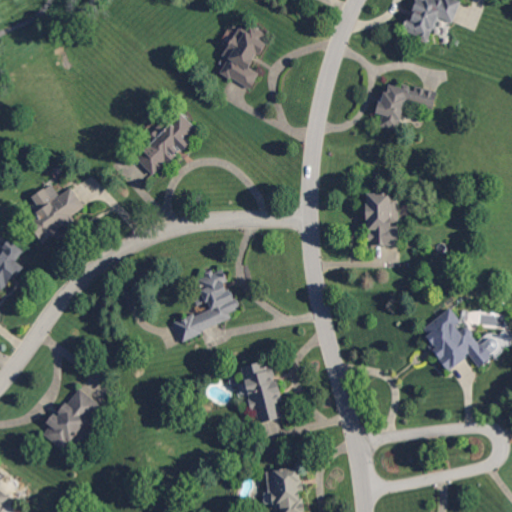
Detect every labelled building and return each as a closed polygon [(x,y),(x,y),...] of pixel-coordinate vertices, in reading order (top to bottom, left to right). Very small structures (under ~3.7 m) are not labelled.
[(459,0),(462,1),(461,3),(454,21),(454,22),(453,22),(451,21),(450,21),(440,17),(434,30),(434,31),(429,42),(418,37),(419,35),(405,29),(410,16),(412,12),(413,9),(417,0),(459,0)] [(267,34),(263,40),(268,44),(261,54),(259,52),(257,56),(256,57),(254,59),(253,62),(250,66),(261,73),(251,88),(250,88),(250,87),(234,77),(233,77),(232,78),(227,75),(223,72),(225,68),(231,59),(226,56),(224,55),(226,52),(238,34),(238,33),(240,30),(242,27),(247,30),(251,24),(253,25),(261,30),(267,34)] [(416,91),(417,86),(424,87),(424,88),(437,91),(438,91),(439,92),(434,110),(425,107),(422,107),(419,106),(408,103),(407,102),(401,123),(399,130),(381,125),(381,124),(384,114),(381,114),(377,112),(380,102),(380,101),(382,102),(383,102),(384,99),(384,97),(385,93),(386,92),(389,93),(392,84),(404,88),(413,90),(416,91)] [(200,131),(199,133),(200,133),(194,139),(192,138),(190,141),(192,144),(184,151),(184,152),(183,150),(179,153),(177,152),(175,154),(178,157),(169,166),(166,163),(165,164),(166,164),(154,176),(153,174),(138,159),(142,155),(149,148),(154,143),(149,138),(159,128),(167,120),(171,124),(182,113),(200,131)] [(54,201),(73,188),(74,190),(78,196),(85,206),(86,208),(73,217),(75,220),(65,227),(64,225),(59,229),(60,232),(59,233),(56,235),(56,236),(44,244),(26,219),(29,217),(41,209),(37,204),(33,198),(46,189),(54,201)] [(392,198),(400,198),(400,199),(400,225),(401,246),(388,246),(375,246),(371,246),(371,242),(370,242),(370,233),(371,233),(371,231),(369,231),(369,221),(368,221),(368,217),(368,214),(368,210),(367,208),(367,204),(369,204),(369,195),(392,194),(392,198)] [(25,266),(18,276),(15,273),(13,276),(11,278),(11,279),(10,280),(0,294),(0,252),(4,247),(10,239),(16,243),(20,247),(25,250),(18,261),(25,266)] [(229,281),(227,282),(228,285),(229,287),(230,288),(231,291),(234,298),(236,297),(241,309),(231,314),(233,319),(219,325),(202,332),(203,335),(202,335),(184,343),(183,342),(176,324),(175,323),(195,315),(196,317),(203,314),(213,310),(213,307),(211,308),(208,302),(198,307),(198,306),(192,293),(198,291),(203,289),(200,281),(208,277),(206,274),(213,271),(215,274),(224,270),(229,281)] [(461,333),(466,328),(470,329),(475,334),(474,337),(481,345),(482,344),(492,356),(490,358),(490,359),(480,368),(469,356),(465,360),(453,370),(450,373),(448,370),(447,371),(441,362),(442,362),(440,359),(442,358),(438,352),(435,354),(434,353),(433,351),(432,349),(430,347),(435,342),(426,330),(452,308),(462,322),(457,327),(461,333)] [(267,366),(270,365),(274,364),(277,376),(277,377),(275,378),(274,378),(275,381),(277,381),(280,380),(281,381),(283,391),(281,392),(281,393),(282,395),(283,401),(280,402),(284,417),(282,418),(262,423),(261,423),(260,420),(257,409),(253,410),(252,407),(250,402),(250,401),(250,399),(251,399),(251,396),(250,395),(247,381),(246,378),(243,369),(243,366),(248,365),(265,360),(267,366)] [(100,403),(101,404),(101,405),(92,416),(91,418),(73,440),(73,441),(65,450),(46,434),(53,425),(49,422),(55,414),(56,413),(59,416),(60,414),(61,413),(60,411),(68,402),(69,403),(81,388),(82,389),(83,390),(100,403)] [(302,481),(304,480),(304,481),(304,483),(305,485),(305,490),(300,491),(301,497),(302,502),(305,502),(306,511),(283,511),(282,502),(275,503),(273,493),(273,492),(270,492),(269,483),(268,479),(267,472),(281,470),(299,468),(301,467),(302,480),(302,481)] [(0,510),(0,489),(9,496),(10,497),(0,510)]
